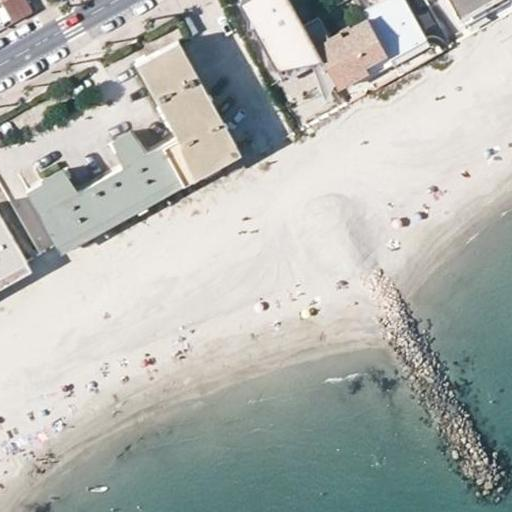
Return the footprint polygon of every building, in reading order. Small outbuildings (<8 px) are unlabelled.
[(290,0),(248,0),(242,4),(273,60),(312,39),(304,25),(290,0)] [(431,44),(427,44),(403,0),(382,0),(363,10),(367,17),(385,51),(389,57),(398,74),(441,50),(439,46),(435,44),(431,44)] [(448,0),(457,16),(471,9),(485,0),(448,0)] [(460,24),(488,9),(504,0),(485,0),(471,9),(457,16),(460,24)] [(352,77),(369,68),(365,62),(385,51),(367,17),(328,39),(317,19),(304,25),(312,39),(317,49),(333,78),(347,70),(352,77)] [(113,139),(123,163),(78,188),(62,168),(26,188),(56,242),(234,140),(178,39),(137,61),(177,132),(145,149),(130,129),(113,139)] [(273,60),(279,70),(317,49),(312,39),(273,60)] [(365,62),(369,68),(389,57),(385,51),(365,62)] [(352,77),(347,70),(333,78),(337,85),(352,77)] [(56,242),(61,250),(239,149),(234,140),(56,242)] [(0,214),(0,272),(25,258),(0,214)] [(0,272),(0,283),(30,266),(25,258),(0,272)]
